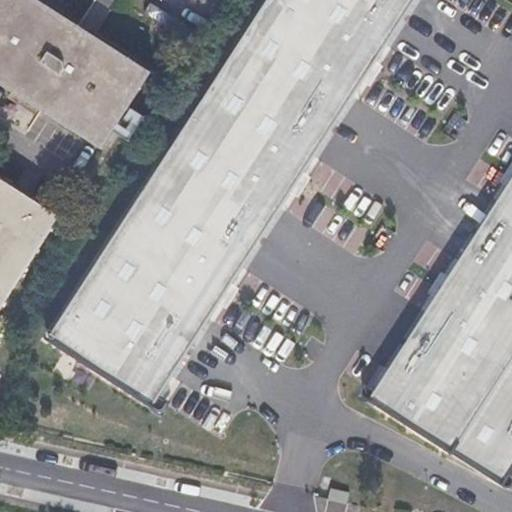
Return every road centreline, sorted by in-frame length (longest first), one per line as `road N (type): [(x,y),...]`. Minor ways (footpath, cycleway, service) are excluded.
road 1 (unclassified): [(192,511),(0,467)]
road 2 (unknown): [(409,14),(507,109)]
road 3 (unknown): [(338,124),(446,197)]
road 4 (unknown): [(271,229),(374,300)]
